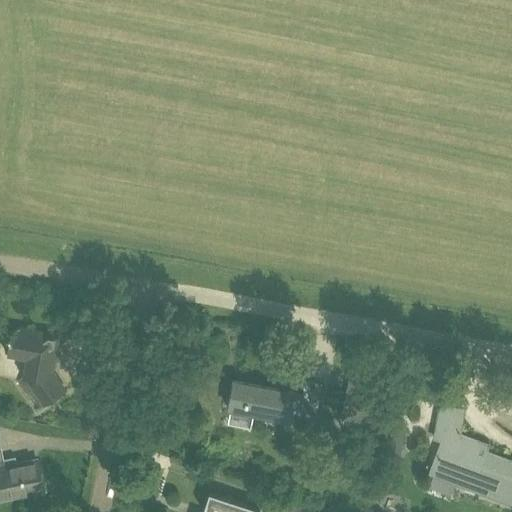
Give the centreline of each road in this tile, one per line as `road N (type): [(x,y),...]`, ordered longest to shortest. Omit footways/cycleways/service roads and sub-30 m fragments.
road 1 (residential): [(98,511),(145,287),(0,260)]
road 2 (track): [(511,352),(145,287)]
